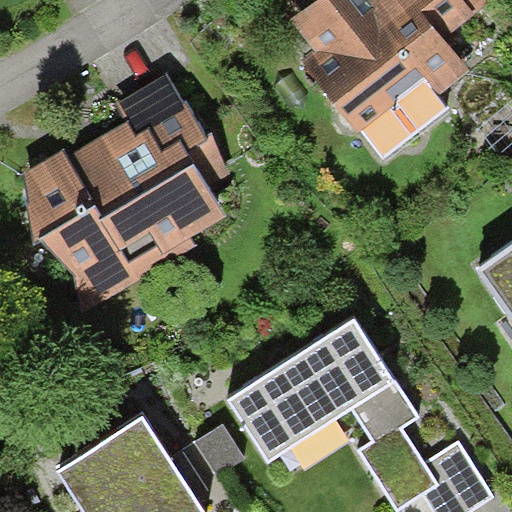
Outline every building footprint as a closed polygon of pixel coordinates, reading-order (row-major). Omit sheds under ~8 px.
[(309,0),(286,17),(312,55),(292,69),(342,138),(421,82),(433,98),(458,80),(432,44),(490,3),(487,0),(309,0)] [(113,106),(124,126),(64,158),(61,152),(10,179),(42,240),(84,320),(195,261),(184,241),(213,225),(197,194),(220,182),(166,79),(113,106)] [(511,245),(469,276),(511,337),(511,245)] [(348,321),(220,410),(263,473),(345,417),(392,384),(348,321)] [(366,447),(349,459),(385,511),(402,511),(432,491),(394,435),(417,420),(392,384),(345,417),(366,447)] [(198,511),(136,422),(48,482),(68,511),(198,511)]
